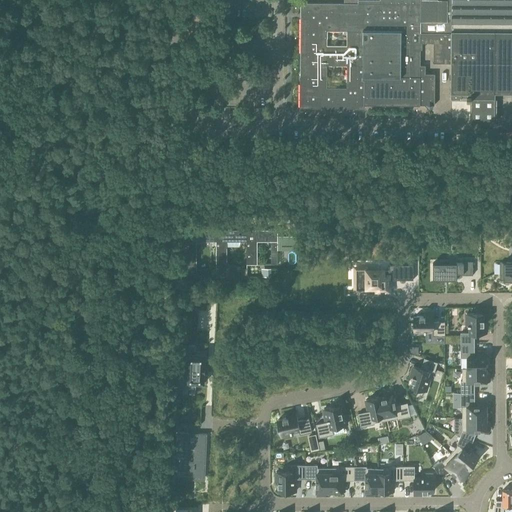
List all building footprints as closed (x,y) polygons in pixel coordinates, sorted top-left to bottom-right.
[(379,0),(357,0),(358,4),(301,3),(300,3),(300,19),(301,19),(300,76),(299,108),(301,108),(326,108),(354,109),(354,110),(354,109),(364,109),(364,106),(367,106),(367,105),(381,105),(381,107),(385,107),(385,105),(399,105),(399,107),(403,107),(403,105),(417,105),(417,106),(420,106),(420,105),(424,105),(429,111),(434,106),(434,74),(426,74),(426,66),(421,66),(421,50),(423,50),(423,44),(435,44),(435,64),(451,64),(450,99),(462,99),(462,98),(466,98),(466,99),(472,99),(472,98),(478,98),(493,98),(495,98),(495,93),(511,92),(511,0),(380,0),(381,0),(379,0)] [(495,123),(494,123),(494,100),(471,100),(471,123),(470,122),(470,124),(495,124),(495,123)] [(186,271),(196,271),(196,240),(210,239),(210,242),(216,242),(216,230),(186,230),(186,264),(186,271)] [(216,230),(216,242),(216,277),(229,277),(229,265),(227,263),(227,239),(240,239),(240,242),(246,242),(246,230),(216,230)] [(246,230),(246,242),(247,264),(257,264),(257,239),(270,239),(270,241),(277,241),(277,230),(246,230)] [(433,263),(433,280),(457,280),(457,273),(463,273),(463,275),(473,275),(473,261),(463,261),(463,263),(433,263)] [(511,262),(500,263),(500,279),(503,279),(503,281),(511,280),(511,262)] [(355,276),(355,291),(368,291),(367,288),(376,287),(376,291),(389,291),(389,280),(405,280),(406,265),(389,265),(389,270),(367,271),(367,275),(355,276)] [(413,333),(424,333),(424,330),(432,330),(432,335),(444,335),(444,322),(433,322),(433,314),(423,314),(423,316),(419,316),(419,317),(413,317),(413,333)] [(460,333),(460,344),(474,344),(474,334),(486,334),(486,324),(484,324),(484,319),(482,319),(482,316),(482,314),(477,314),(466,314),(466,325),(468,325),(469,325),(469,333),(460,333)] [(196,323),(185,322),(185,342),(195,343),(196,323)] [(460,344),(460,358),(467,358),(467,369),(462,369),(486,369),(486,368),(486,365),(486,354),(476,354),(476,357),(474,357),(474,344),(460,344)] [(204,374),(205,364),(205,355),(205,354),(204,354),(195,354),(195,346),(189,345),(189,353),(188,353),(188,354),(187,372),(182,372),(182,382),(186,382),(186,383),(187,383),(203,384),(204,384),(204,383),(204,374)] [(429,381),(426,380),(428,372),(433,374),(437,362),(424,358),(420,369),(413,366),(410,376),(412,376),(410,381),(412,381),(410,386),(425,391),(429,381)] [(461,381),(461,392),(474,392),(474,382),(480,382),(480,381),(483,381),(489,381),(489,373),(486,373),(486,369),(462,369),(462,381),(461,381)] [(384,396),(380,397),(385,420),(396,418),(397,419),(410,416),(407,403),(395,405),(394,400),(393,400),(393,398),(392,392),(383,393),(384,396)] [(461,392),(461,407),(462,407),(462,418),(486,418),(486,416),(486,414),(486,403),(477,403),(477,406),(474,406),(474,404),(474,392),(461,392)] [(371,411),(358,414),(361,427),(375,424),(374,423),(385,420),(380,397),(379,397),(375,398),(365,400),(367,409),(370,409),(371,411)] [(319,438),(333,435),(331,428),(346,425),(344,415),(342,415),(341,411),(340,411),(339,406),(323,409),(325,420),(329,419),(329,421),(316,424),(319,438)] [(312,432),(309,419),(298,421),(296,413),(286,415),(287,417),(282,418),(283,419),(277,421),(281,437),(291,434),(291,431),(299,429),(300,435),(312,432)] [(462,430),(460,436),(473,440),(477,431),(480,431),(480,430),(483,430),(489,430),(489,421),(486,421),(486,418),(462,418),(462,430)] [(177,457),(177,461),(177,463),(176,467),(177,467),(177,470),(186,470),(188,470),(193,471),(193,475),(194,475),(193,477),(196,477),(196,478),(202,478),(204,478),(205,465),(205,462),(203,462),(203,458),(205,458),(205,455),(205,451),(206,447),(205,447),(206,443),(206,434),(198,433),(197,444),(195,444),(189,443),(189,444),(187,443),(188,433),(178,432),(178,442),(178,444),(177,444),(177,449),(177,453),(177,455),(177,457)] [(458,445),(450,453),(468,469),(469,469),(471,466),(478,458),(471,452),(469,454),(468,453),(473,440),(460,436),(457,444),(458,445)] [(441,461),(433,465),(439,477),(451,471),(455,475),(456,475),(458,477),(462,481),(468,474),(466,472),(468,469),(450,453),(443,462),(441,461)] [(276,472),(276,482),(278,482),(278,486),(279,486),(279,487),(279,490),(279,492),(285,492),(295,492),(295,481),(292,481),(292,479),(306,479),(306,465),(291,465),(291,472),(276,472)] [(306,465),(306,479),(316,479),(316,480),(316,486),(316,489),(316,495),(325,495),(325,492),(329,492),(329,468),(317,468),(317,465),(306,465)] [(378,468),(378,492),(379,492),(382,492),(393,492),(393,482),(390,482),(390,480),(403,480),(403,466),(389,466),(389,468),(378,468)] [(403,466),(403,480),(413,480),(413,478),(414,478),(414,466),(403,466)] [(329,468),(329,492),(330,492),(333,492),(344,492),(344,482),(341,482),(341,480),(354,480),(354,467),(340,467),(340,468),(329,468)] [(354,467),(354,480),(365,480),(365,486),(366,486),(366,489),(366,495),(374,495),(374,492),(378,492),(378,468),(366,468),(366,467),(354,467)] [(413,480),(414,495),(424,495),(424,492),(428,492),(428,491),(431,491),(433,491),(433,485),(433,475),(422,475),(422,477),(422,478),(414,478),(413,478),(413,480)] [(495,500),(493,511),(503,511),(503,507),(511,506),(511,490),(502,490),(502,500),(495,500)]
